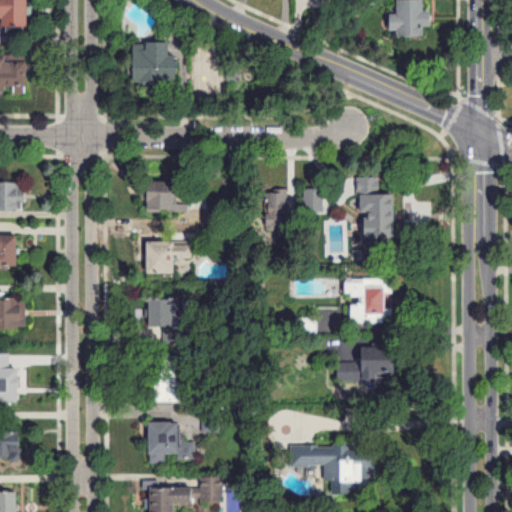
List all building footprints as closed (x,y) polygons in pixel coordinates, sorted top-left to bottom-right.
[(0,0),(0,17),(5,18),(5,25),(30,25),(30,0),(0,0)] [(400,15),(392,15),(392,31),(399,31),(399,37),(426,37),(426,28),(435,28),(435,14),(425,14),(426,1),(400,0),(400,15)] [(177,85),(175,40),(136,41),(137,86),(177,85)] [(0,85),(0,86),(0,92),(30,92),(30,61),(2,61),(2,69),(0,69),(0,85)] [(0,210),(24,210),(24,182),(0,181),(0,210)] [(151,211),(189,212),(190,188),(151,187),(151,211)] [(269,234),(291,234),(291,188),(269,188),(269,234)] [(324,212),(324,189),(307,189),(307,212),(324,212)] [(398,238),(398,193),(365,193),(364,238),(398,238)] [(225,206),(209,206),(209,223),(225,223),(225,206)] [(0,266),(20,266),(19,235),(0,235),(0,266)] [(150,274),(178,273),(178,258),(195,258),(195,241),(149,241),(150,274)] [(348,278),(348,296),(353,296),(353,322),(393,321),(393,278),(348,278)] [(184,298),(151,298),(151,328),(184,328),(184,298)] [(0,299),(0,328),(27,329),(27,300),(0,299)] [(319,334),(319,317),(296,317),(296,334),(319,334)] [(340,380),(399,382),(400,355),(367,354),(367,361),(340,361),(340,380)] [(156,402),(190,402),(190,355),(156,355),(156,402)] [(8,397),(21,397),(21,362),(0,362),(0,388),(8,389),(8,397)] [(197,459),(196,442),(182,442),(182,422),(152,422),(152,463),(167,463),(167,460),(197,459)] [(0,459),(24,460),(24,431),(0,431),(0,459)] [(334,493),(371,493),(371,470),(378,470),(378,445),(291,447),(292,475),(312,475),(312,465),(333,465),(334,493)] [(201,487),(153,487),(152,511),(176,511),(176,505),(224,504),(223,478),(201,478),(201,487)] [(0,511),(19,511),(20,490),(0,489),(0,511)]
